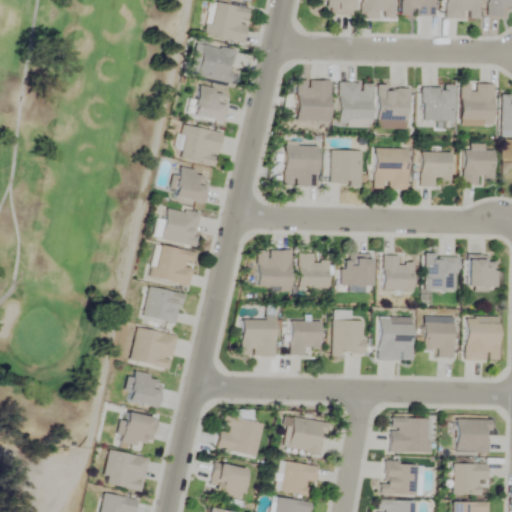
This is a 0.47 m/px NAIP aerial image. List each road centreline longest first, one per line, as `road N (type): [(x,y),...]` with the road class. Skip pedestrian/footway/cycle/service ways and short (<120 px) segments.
road 1 (residential): [(282,0),(166,511)]
road 2 (residential): [(195,386),(511,392)]
road 3 (residential): [(234,216),(511,225)]
road 4 (residential): [(272,46),(511,50)]
road 5 (residential): [(363,389),(340,511)]
